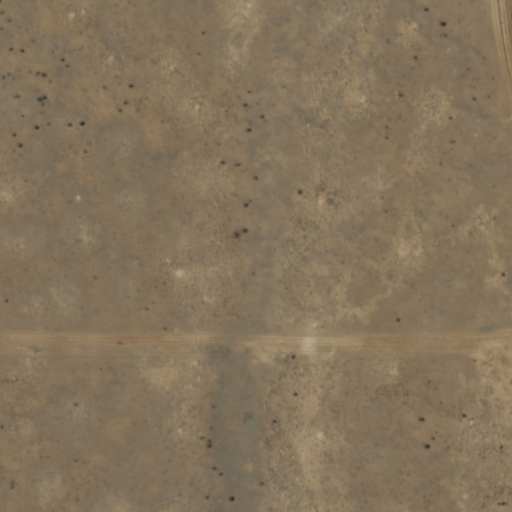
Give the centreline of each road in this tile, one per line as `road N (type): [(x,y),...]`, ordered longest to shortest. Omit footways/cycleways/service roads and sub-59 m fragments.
road 1 (residential): [(511,341),(0,337)]
road 2 (residential): [(123,0),(511,248)]
